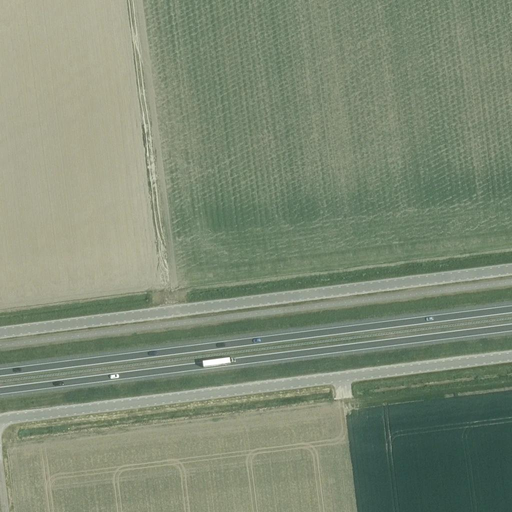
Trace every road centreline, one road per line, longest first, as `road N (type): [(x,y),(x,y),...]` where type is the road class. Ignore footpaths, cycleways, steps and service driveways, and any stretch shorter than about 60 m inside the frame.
road 1 (trunk): [(0,391),(511,327)]
road 2 (unclassified): [(0,420),(511,356)]
road 3 (trunk): [(511,309),(0,373)]
road 4 (unclassified): [(0,333),(511,269)]
